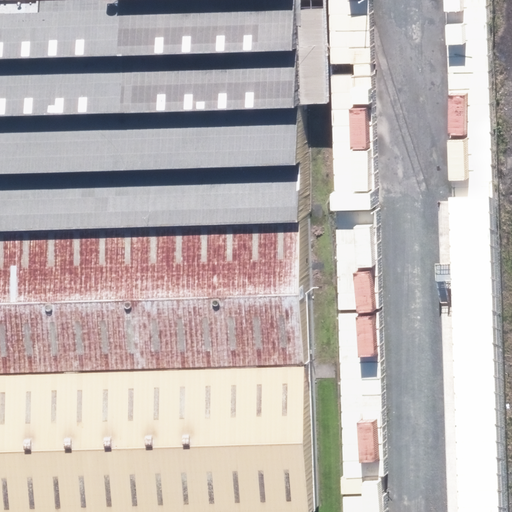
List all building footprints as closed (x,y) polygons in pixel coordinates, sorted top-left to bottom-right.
[(0,0),(0,233),(303,226),(300,105),(297,0),(0,0)] [(325,0),(297,0),(300,105),(328,105),(325,0)] [(418,183),(418,201),(456,200),(500,199),(499,162),(455,164),(456,182),(418,183)] [(381,168),(341,170),(342,203),(383,201),(381,168)] [(384,207),(341,207),(343,306),(385,305),(384,207)] [(0,370),(307,363),(303,226),(0,233),(0,370)] [(388,310),(345,310),(347,472),(389,472),(388,310)] [(310,511),(307,363),(0,370),(0,511),(310,511)] [(486,511),(486,465),(447,465),(447,511),(486,511)] [(389,493),(349,492),(348,509),(389,510),(389,493)]
